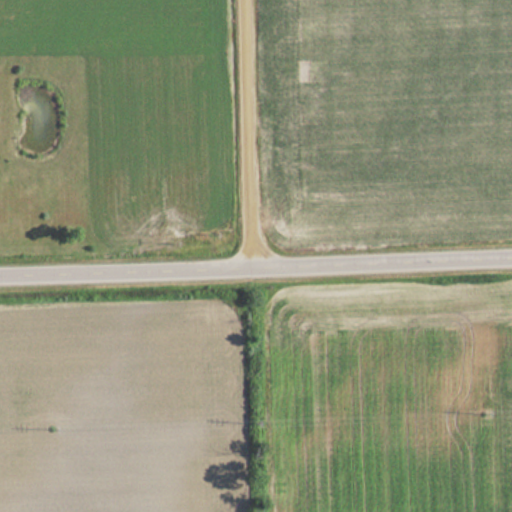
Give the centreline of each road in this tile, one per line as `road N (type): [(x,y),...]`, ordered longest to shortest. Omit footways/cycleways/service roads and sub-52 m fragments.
road 1 (residential): [(0,282),(511,265)]
road 2 (residential): [(255,276),(249,0)]
